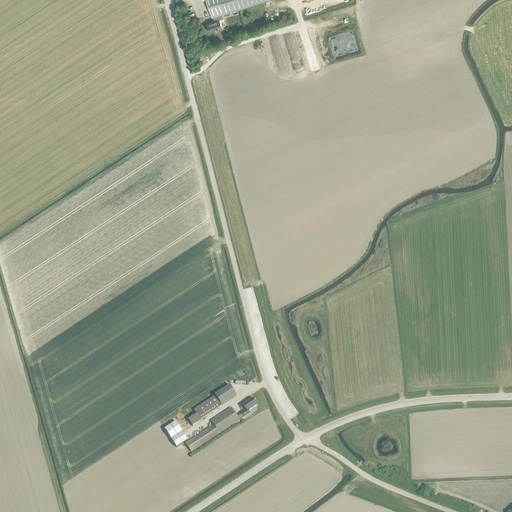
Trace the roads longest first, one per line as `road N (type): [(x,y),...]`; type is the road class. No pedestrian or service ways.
road 1 (unclassified): [(166,0),(257,357),(272,396),(304,438)]
road 2 (tertiary): [(304,438),(408,402),(511,396)]
road 3 (track): [(358,0),(366,54),(473,30)]
road 4 (unclassified): [(450,511),(304,438)]
road 5 (tertiary): [(192,511),(304,438)]
